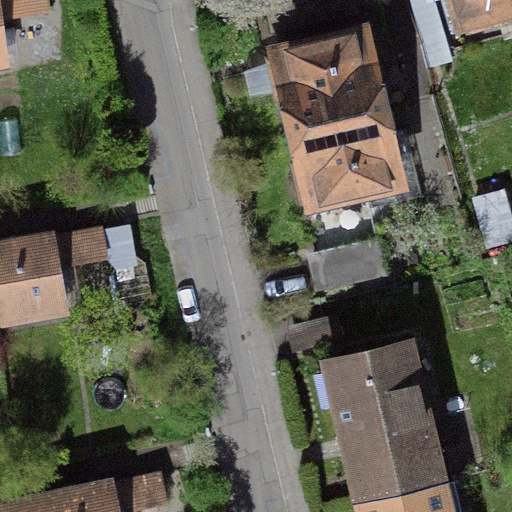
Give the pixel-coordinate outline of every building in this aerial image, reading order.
[(0,0),(0,60),(5,60),(0,23),(0,16),(48,10),(46,0),(0,0)] [(354,0),(267,0),(273,25),(356,5),(354,0)] [(511,0),(436,0),(449,44),(511,24),(511,0)] [(280,92),(287,90),(296,126),(380,106),(363,33),(279,53),(280,58),(273,60),(280,92)] [(398,180),(380,106),(296,126),(304,162),(298,164),(305,196),(312,195),(313,200),(398,180)] [(52,236),(20,242),(19,239),(0,242),(0,317),(64,307),(57,263),(105,255),(101,230),(52,238),(52,236)] [(379,243),(319,256),(326,287),(386,274),(379,243)] [(348,446),(361,501),(441,482),(408,341),(328,360),(348,446)] [(110,483),(78,490),(77,488),(57,492),(58,494),(37,499),(40,511),(117,511),(117,510),(165,500),(159,474),(110,484),(110,483)] [(363,511),(448,511),(441,482),(361,501),(363,511)] [(0,511),(40,511),(37,499),(16,503),(15,501),(0,503),(0,511)]
